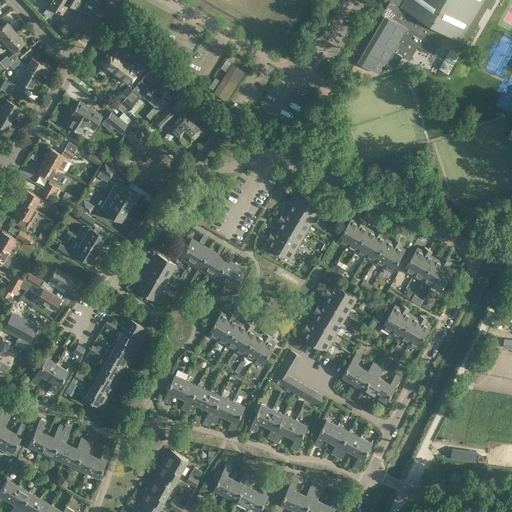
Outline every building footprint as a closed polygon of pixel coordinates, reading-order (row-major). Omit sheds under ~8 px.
[(77,10),(82,0),(47,0),(45,4),(62,14),(68,4),(77,10)] [(384,14),(358,61),(379,73),(383,72),(388,63),(396,68),(402,56),(410,60),(418,46),(433,55),(443,38),(451,43),(453,44),(453,45),(462,50),(471,34),(475,36),(480,27),(477,25),(487,7),(491,9),(495,0),(389,0),(382,13),(384,14)] [(0,26),(0,44),(3,41),(3,42),(16,31),(7,21),(0,26)] [(13,53),(16,56),(20,52),(17,48),(24,42),(16,31),(3,42),(12,52),(13,52),(13,53)] [(113,51),(102,66),(117,77),(124,69),(119,66),(123,59),(131,50),(117,40),(112,47),(115,50),(113,52),(113,51)] [(9,65),(17,58),(17,57),(16,56),(13,53),(8,57),(7,56),(6,55),(0,60),(0,62),(5,68),(9,65)] [(24,68),(38,76),(45,65),(31,56),(24,68)] [(21,61),(17,57),(17,58),(9,65),(13,69),(21,61)] [(119,66),(124,69),(117,77),(127,85),(136,73),(139,75),(143,68),(134,61),(131,65),(123,59),(119,66)] [(232,63),(212,92),(226,101),(245,72),(232,63)] [(38,76),(24,68),(17,80),(31,88),(38,76)] [(167,88),(148,71),(144,76),(137,84),(146,92),(144,93),(155,102),(167,88)] [(5,79),(3,84),(12,89),(15,85),(5,79)] [(12,89),(3,84),(0,87),(0,88),(9,94),(12,89)] [(141,96),(129,85),(112,102),(123,112),(125,113),(141,96)] [(0,110),(13,118),(19,107),(6,100),(5,100),(0,97),(0,110)] [(101,115),(90,108),(86,106),(86,105),(79,101),(71,115),(73,116),(67,124),(79,132),(84,123),(93,128),(101,115)] [(152,123),(158,129),(175,113),(168,106),(152,123)] [(13,118),(0,110),(0,126),(6,130),(13,118)] [(120,133),(127,124),(111,111),(104,119),(120,133)] [(127,124),(131,119),(128,117),(125,113),(123,112),(118,117),(127,124)] [(179,137),(183,133),(190,140),(200,130),(182,112),(168,126),(179,137)] [(68,141),(65,147),(73,152),(74,152),(77,146),(68,141)] [(160,141),(150,155),(164,167),(175,153),(160,141)] [(50,148),(43,159),(57,167),(61,169),(68,157),(70,158),(73,152),(65,147),(61,154),(50,148)] [(86,157),(97,165),(101,159),(90,151),(86,157)] [(57,167),(43,159),(37,170),(54,180),(58,182),(64,171),(61,169),(57,167)] [(114,170),(105,163),(100,170),(110,177),(114,170)] [(43,188),(53,193),(57,196),(61,189),(47,182),(43,188)] [(115,183),(108,195),(129,208),(137,195),(120,184),(119,186),(115,183)] [(43,188),(40,194),(49,199),(53,193),(43,188)] [(44,200),(40,197),(25,189),(19,200),(34,208),(37,203),(41,206),(44,200)] [(316,213),(321,204),(299,191),(296,197),(292,195),(290,199),(316,213)] [(129,208),(108,195),(100,207),(105,210),(104,211),(121,221),(129,208)] [(93,205),(83,199),(79,206),(89,212),(93,205)] [(292,204),(289,210),(311,222),(316,213),(290,199),(288,202),(292,204)] [(19,200),(12,211),(18,215),(14,223),(27,230),(38,211),(34,208),(19,200)] [(285,215),(282,213),(280,217),(306,231),(311,222),(289,210),(285,215)] [(95,219),(84,212),(80,218),(91,225),(95,219)] [(300,240),(306,231),(280,217),(278,220),(281,222),(278,228),(300,240)] [(357,221),(351,218),(338,239),(348,245),(363,219),(359,217),(357,221)] [(366,221),(363,219),(348,245),(357,250),(369,228),(364,225),(366,221)] [(86,225),(86,226),(83,224),(76,235),(81,239),(98,249),(102,242),(105,236),(101,234),(104,230),(96,225),(95,226),(93,229),(86,225)] [(275,233),(272,231),(270,235),(295,249),(300,240),(278,228),(275,233)] [(375,231),(369,228),(357,250),(366,255),(380,230),(377,228),(375,231)] [(33,236),(20,229),(16,236),(29,244),(33,236)] [(0,231),(0,244),(9,250),(16,239),(1,230),(0,231)] [(366,255),(374,260),(387,239),(382,236),(384,232),(380,230),(366,255)] [(48,237),(40,232),(36,239),(44,244),(48,237)] [(291,256),(295,249),(270,235),(268,238),(271,240),(268,246),(290,259),(291,256)] [(191,238),(181,256),(180,258),(189,263),(200,244),(191,238)] [(374,260),(383,265),(398,240),(395,238),(393,242),(387,239),(374,260)] [(98,249),(81,239),(73,252),(90,262),(93,256),(94,256),(98,249)] [(400,246),(402,242),(398,240),(383,265),(393,271),(405,249),(400,246)] [(71,250),(59,243),(56,249),(67,256),(71,250)] [(0,244),(0,264),(6,269),(13,257),(12,257),(14,253),(9,250),(0,244)] [(189,263),(198,269),(210,249),(200,244),(189,263)] [(418,247),(412,256),(405,269),(414,274),(429,249),(425,246),(423,250),(418,247)] [(207,274),(218,254),(210,249),(198,269),(207,274)] [(414,274),(423,280),(436,258),(430,255),(432,251),(429,249),(414,274)] [(155,256),(151,263),(170,274),(175,265),(160,256),(156,254),(155,256)] [(228,260),(218,254),(207,274),(216,279),(228,260)] [(443,257),(441,261),(436,258),(423,280),(432,285),(447,259),(443,257)] [(450,261),(447,259),(432,285),(441,290),(454,269),(448,265),(450,261)] [(216,279),(225,284),(237,265),(228,260),(216,279)] [(339,260),(333,269),(342,275),(348,265),(339,260)] [(170,274),(151,263),(146,272),(160,280),(164,283),(170,274)] [(40,278),(44,271),(34,265),(30,272),(40,278)] [(234,290),(246,270),(237,265),(225,284),(234,290)] [(72,278),(55,268),(48,279),(66,289),(72,278)] [(0,274),(0,276),(8,281),(9,280),(18,285),(21,281),(3,270),(0,274)] [(37,287),(41,280),(29,272),(24,279),(37,287)] [(142,278),(137,275),(134,279),(137,281),(139,279),(141,280),(140,281),(159,292),(164,283),(160,280),(146,272),(142,278)] [(360,279),(354,276),(351,281),(357,284),(360,279)] [(18,285),(9,280),(8,281),(1,294),(7,298),(11,292),(17,296),(19,293),(17,291),(20,286),(18,285)] [(363,280),(360,285),(365,288),(368,282),(363,280)] [(159,292),(140,281),(135,290),(154,301),(159,292)] [(328,286),(326,290),(353,305),(358,297),(350,292),(352,287),(347,285),(345,289),(334,283),(331,288),(328,286)] [(409,298),(413,291),(406,287),(402,293),(402,294),(409,298)] [(43,288),(40,293),(36,291),(34,296),(37,298),(36,298),(54,309),(60,299),(43,288)] [(353,305),(326,290),(324,294),(327,296),(324,301),(347,315),(353,305)] [(430,308),(433,302),(432,300),(426,297),(423,304),(430,308)] [(318,304),(316,308),(342,324),(347,315),(324,301),(321,306),(318,304)] [(381,327),(390,332),(406,307),(402,305),(400,308),(394,305),(381,327)] [(407,312),(409,309),(406,307),(390,332),(399,338),(412,315),(407,312)] [(342,324),(316,308),(313,312),(316,314),(313,319),(337,333),(342,324)] [(38,326),(11,312),(2,329),(29,344),(38,326)] [(227,316),(221,312),(208,334),(218,340),(232,314),(229,312),(227,316)] [(380,320),(383,315),(378,312),(375,317),(380,320)] [(234,315),(232,314),(218,340),(227,345),(239,323),(233,320),(236,316),(234,315)] [(399,338),(409,343),(424,317),(420,315),(418,319),(412,315),(399,338)] [(425,323),(427,319),(424,317),(409,343),(418,348),(430,326),(425,323)] [(108,328),(112,321),(107,318),(103,325),(108,328)] [(130,318),(122,332),(139,342),(147,328),(130,318)] [(308,322),(305,326),(332,342),(337,333),(313,319),(311,324),(308,322)] [(117,324),(112,321),(108,328),(113,330),(117,324)] [(227,345),(235,350),(250,324),(247,322),(244,326),(239,323),(227,345)] [(235,350),(244,355),(257,333),(252,330),(254,326),(250,324),(235,350)] [(332,342),(305,326),(303,330),(306,332),(303,337),(326,351),(332,342)] [(122,332),(114,345),(131,355),(139,342),(122,332)] [(265,333),(262,337),(257,333),(244,355),(253,360),(268,335),(265,333)] [(272,337),(268,335),(253,360),(263,366),(275,344),(270,341),(272,337)] [(0,369),(4,371),(13,354),(7,351),(6,352),(3,351),(8,342),(0,337),(0,369)] [(511,339),(504,338),(503,347),(511,348),(511,339)] [(80,356),(85,348),(77,344),(73,351),(80,356)] [(97,347),(92,345),(88,351),(93,354),(97,347)] [(131,355),(114,345),(106,358),(124,368),(131,355)] [(101,350),(97,347),(93,354),(98,357),(101,350)] [(298,361),(301,356),(290,349),(287,355),(298,361)] [(362,355),(356,352),(342,376),(354,382),(362,368),(356,364),(362,355)] [(287,355),(284,360),(295,366),(298,361),(287,355)] [(41,375),(46,378),(55,363),(44,357),(29,382),(35,385),(41,375)] [(106,358),(99,371),(116,382),(124,368),(106,358)] [(284,360),(281,365),(292,371),(295,366),(284,360)] [(227,364),(221,361),(218,367),(224,370),(227,364)] [(367,371),(362,368),(354,382),(364,389),(378,365),(373,362),(367,371)] [(52,394),(66,370),(55,363),(46,378),(52,382),(47,391),(52,394)] [(292,371),(281,365),(278,369),(290,375),(292,371)] [(379,377),(384,368),(378,365),(364,389),(375,395),(384,380),(379,377)] [(290,375),(278,369),(272,380),(283,387),(290,375)] [(81,374),(77,371),(73,377),(75,378),(78,380),(81,374)] [(99,371),(91,385),(108,395),(116,382),(99,371)] [(86,377),(81,374),(78,380),(82,383),(86,377)] [(390,384),(384,380),(375,395),(387,402),(401,378),(395,374),(390,384)] [(186,380),(174,375),(166,394),(163,400),(163,401),(169,404),(173,394),(179,397),(186,380)] [(290,375),(283,387),(289,390),(296,379),(290,375)] [(71,381),(77,385),(82,384),(82,383),(78,380),(75,378),(73,377),(71,381)] [(302,382),(296,379),(289,390),(295,394),(302,382)] [(186,380),(179,397),(185,399),(181,409),(185,410),(187,411),(198,385),(186,380)] [(302,382),(295,394),(301,397),(307,386),(302,382)] [(108,395),(91,385),(83,398),(100,408),(108,395)] [(209,391),(198,385),(187,411),(192,414),(197,404),(202,407),(209,391)] [(307,386),(301,397),(306,400),(313,389),(307,386)] [(319,392),(313,389),(306,400),(312,404),(319,392)] [(210,421),(221,396),(209,391),(202,407),(208,409),(202,423),(208,426),(210,421)] [(319,392),(312,404),(318,407),(325,396),(319,392)] [(226,417),(233,401),(221,396),(210,421),(216,424),(221,414),(226,417)] [(245,406),(233,401),(226,417),(232,419),(228,429),(234,431),(245,406)] [(249,430),(255,432),(259,423),(266,425),(273,409),(261,404),(249,430)] [(284,415),(273,409),(266,425),(271,428),(267,438),(273,440),(284,415)] [(3,427),(9,417),(3,414),(0,419),(0,444),(0,445),(9,430),(3,427)] [(289,436),(296,420),(284,415),(273,440),(278,443),(282,433),(289,436)] [(45,422),(39,419),(27,444),(39,450),(46,434),(41,431),(45,422)] [(324,438),(330,441),(338,425),(326,419),(314,444),(319,447),(324,438)] [(308,425),(296,420),(289,436),(295,438),(290,448),(296,451),(308,425)] [(15,433),(9,430),(0,445),(11,451),(25,427),(20,424),(15,433)] [(337,456),(349,431),(338,425),(330,441),(336,444),(331,453),(337,456)] [(39,450),(51,455),(62,430),(57,428),(52,437),(46,434),(39,450)] [(63,442),(68,433),(62,430),(51,455),(62,461),(69,445),(63,442)] [(347,450),(352,452),(360,437),(349,431),(337,456),(342,459),(347,450)] [(359,467),(372,443),(360,437),(352,452),(358,455),(353,464),(359,467)] [(76,448),(69,445),(62,461),(74,466),(86,441),(80,438),(76,448)] [(74,466),(85,471),(92,456),(87,453),(91,444),(86,441),(74,466)] [(477,451),(452,448),(451,458),(475,462),(477,451)] [(104,450),(100,459),(92,456),(85,471),(97,477),(109,452),(104,450)] [(163,463),(180,473),(188,460),(171,450),(163,463)] [(229,459),(223,471),(222,470),(220,470),(217,470),(215,472),(214,473),(213,475),(214,478),(214,480),(216,481),(217,482),(215,488),(226,494),(234,479),(228,476),(235,462),(229,459)] [(160,469),(155,476),(160,479),(172,486),(180,473),(163,463),(160,469)] [(195,477),(198,479),(203,471),(194,466),(190,475),(186,481),(191,483),(195,477)] [(234,479),(226,494),(237,500),(250,475),(245,472),(240,482),(234,479)] [(300,476),(294,473),(281,503),(293,509),(300,492),(294,490),(299,480),(300,476)] [(237,500),(249,506),(257,490),(251,487),(256,478),(250,475),(237,500)] [(160,479),(155,476),(147,490),(160,497),(164,499),(172,486),(160,479)] [(195,477),(191,483),(196,486),(200,480),(198,479),(195,477)] [(8,501),(17,486),(6,479),(0,489),(0,501),(3,497),(8,501)] [(306,495),(300,492),(293,509),(301,511),(305,511),(318,483),(312,480),(311,485),(306,495)] [(324,485),(318,483),(305,511),(319,511),(324,502),(318,500),(322,490),(324,485)] [(267,484),(262,493),(257,490),(249,506),(260,511),(273,487),(267,484)] [(16,511),(28,492),(17,486),(8,501),(14,504),(9,511),(16,511)] [(147,490),(140,503),(155,511),(156,511),(160,507),(164,499),(160,497),(147,490)] [(28,492),(16,511),(23,511),(25,510),(28,511),(31,511),(39,499),(28,492)] [(324,502),(319,511),(333,511),(340,498),(334,495),(330,505),(324,502)] [(46,511),(50,505),(39,499),(31,511),(46,511)] [(179,503),(175,500),(171,507),(175,510),(179,503)] [(155,511),(140,503),(134,511),(155,511)] [(180,511),(184,506),(179,503),(175,510),(178,511),(180,511)]
